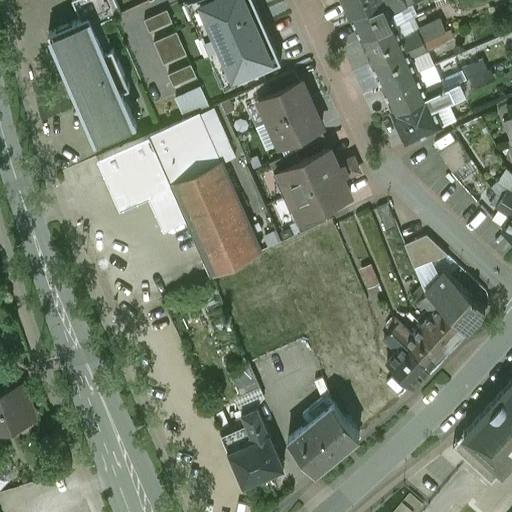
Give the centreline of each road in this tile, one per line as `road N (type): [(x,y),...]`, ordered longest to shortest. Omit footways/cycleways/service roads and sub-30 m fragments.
road 1 (tertiary): [(0,131),(72,342),(145,511)]
road 2 (residential): [(511,286),(365,155),(300,0)]
road 3 (tertiary): [(325,511),(395,455),(511,328)]
road 4 (unknown): [(194,294),(388,175)]
